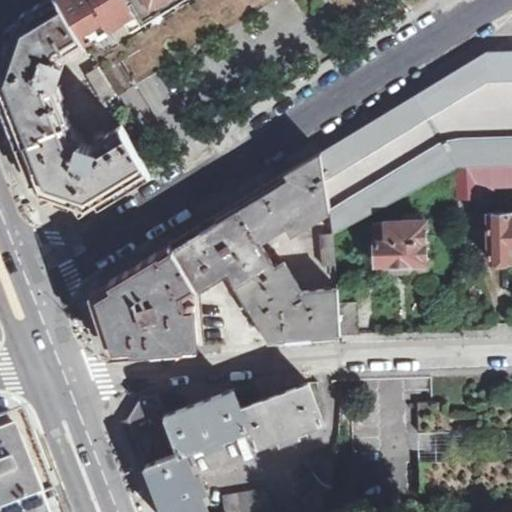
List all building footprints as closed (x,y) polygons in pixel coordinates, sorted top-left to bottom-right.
[(87,42),(60,0),(51,0),(16,21),(0,68),(0,85),(7,104),(22,143),(46,133),(43,127),(68,120),(53,87),(64,60),(59,53),(76,42),(80,47),(87,42)] [(162,0),(60,0),(87,42),(163,2),(162,0)] [(274,0),(185,0),(169,10),(96,56),(100,64),(115,89),(134,79),(274,0)] [(511,51),(488,52),(322,152),(330,206),(334,231),(458,165),(491,164),(511,163),(511,51)] [(100,64),(88,72),(104,99),(106,97),(117,91),(115,89),(100,64)] [(114,110),(124,103),(119,95),(117,91),(106,97),(114,110)] [(22,143),(24,148),(24,149),(37,182),(40,190),(88,207),(150,169),(122,125),(100,138),(95,148),(77,141),(77,140),(69,123),(68,120),(43,127),(46,133),(22,143)] [(69,123),(77,140),(84,137),(76,120),(69,123)] [(339,302),(337,286),(306,289),(286,259),(277,264),(260,239),(289,220),(295,229),(330,206),(322,152),(289,172),(223,211),(170,243),(197,286),(198,288),(222,274),(229,270),(270,338),(284,337),(285,339),(341,334),(339,302)] [(511,163),(491,164),(491,188),(511,188),(511,163)] [(458,165),(458,177),(459,189),(458,196),(477,195),(477,189),(491,188),(491,164),(458,165)] [(458,177),(447,178),(448,191),(459,189),(458,177)] [(511,206),(487,207),(488,252),(511,252),(511,257),(511,206)] [(375,220),(375,261),(378,261),(378,272),(395,271),(395,278),(401,278),(407,278),(408,271),(425,270),(423,212),(406,212),(406,219),(375,220)] [(334,231),(319,232),(322,263),(329,262),(329,271),(336,270),(334,231)] [(197,286),(170,243),(134,265),(111,280),(113,284),(96,294),(114,348),(133,347),(134,352),(184,348),(184,342),(199,341),(195,303),(187,303),(187,298),(180,299),(179,296),(197,286)] [(339,302),(341,334),(357,334),(355,302),(339,302)] [(165,511),(210,511),(201,487),(204,486),(198,469),(195,470),(187,447),(187,446),(205,439),(207,444),(224,437),(222,432),(246,424),(254,444),(281,436),(283,440),(300,433),(299,430),(323,420),(309,382),(262,399),(241,407),(234,388),(203,400),(167,414),(160,394),(152,395),(142,396),(128,418),(146,463),(147,463),(159,494),(161,500),(165,511)] [(511,399),(486,400),(478,400),(479,430),(511,429),(511,399)] [(418,402),(419,432),(450,431),(449,401),(418,402)] [(0,507),(46,490),(25,433),(19,435),(16,426),(1,420),(0,420),(0,507)] [(335,454),(316,453),(303,458),(310,469),(300,479),(309,493),(297,502),(305,511),(325,511),(326,510),(327,493),(332,493),(335,454)] [(420,491),(511,488),(511,458),(420,462),(420,491)] [(274,511),(269,487),(225,495),(226,509),(211,511),(210,511),(274,511)] [(54,511),(46,490),(0,507),(0,511),(54,511)]
